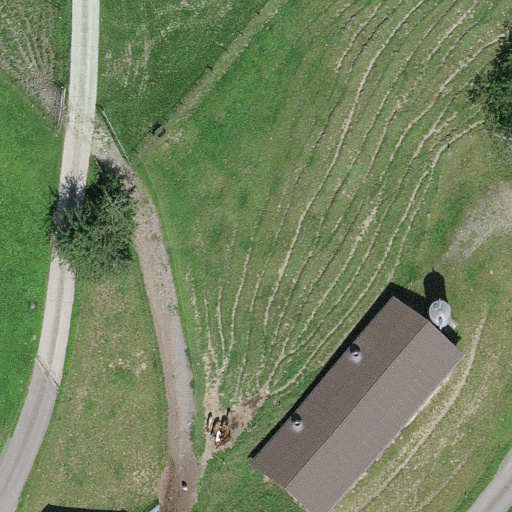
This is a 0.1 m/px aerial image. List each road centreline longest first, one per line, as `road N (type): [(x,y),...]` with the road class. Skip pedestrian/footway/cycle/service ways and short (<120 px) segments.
road 1 (track): [(84,0),(55,334),(37,408),(0,496)]
road 2 (track): [(78,121),(135,205),(160,278),(182,397),(177,511)]
